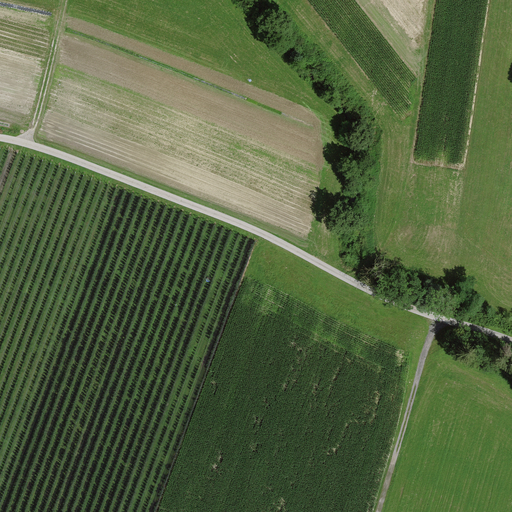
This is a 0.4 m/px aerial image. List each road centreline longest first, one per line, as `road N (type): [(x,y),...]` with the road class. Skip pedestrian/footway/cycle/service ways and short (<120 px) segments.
road 1 (track): [(0,137),(238,223),(394,301),(511,341)]
road 2 (track): [(379,511),(438,317)]
